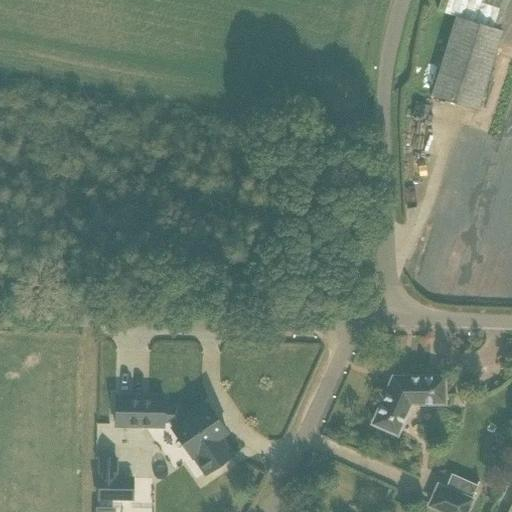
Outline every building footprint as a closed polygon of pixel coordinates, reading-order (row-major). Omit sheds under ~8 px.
[(455,17),(450,33),(430,96),(478,111),(502,31),(500,31),(509,0),(440,0),(436,11),(455,17)] [(393,377),(372,424),(396,435),(410,404),(443,403),(443,377),(393,377)] [(172,428),(191,457),(193,456),(206,474),(232,456),(219,438),(227,433),(207,404),(185,420),(177,409),(164,409),(164,399),(116,398),(116,428),(164,428),(164,423),(171,423),(174,427),(172,428)] [(99,478),(99,498),(117,498),(117,478),(116,478),(117,458),(100,458),(100,478),(99,478)] [(438,484),(428,507),(440,511),(467,511),(473,499),(438,484)]
